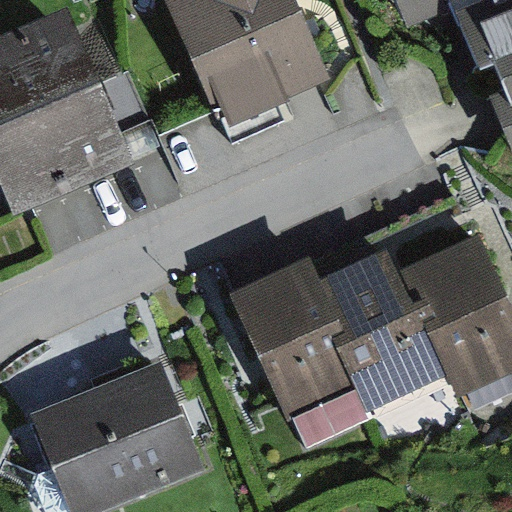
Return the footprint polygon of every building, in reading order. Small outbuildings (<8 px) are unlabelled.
[(166,0),(164,1),(225,131),(335,80),(297,0),(166,0)] [(511,0),(423,0),(428,10),(455,0),(482,0),(511,82),(511,0)] [(57,15),(0,41),(0,145),(29,206),(125,161),(57,15)] [(421,272),(462,362),(468,385),(511,363),(511,297),(485,241),(421,272)] [(335,277),(380,371),(393,396),(462,362),(421,272),(407,242),(335,277)] [(380,371),(335,277),(322,250),(244,288),(302,409),(380,371)] [(161,362),(31,418),(72,511),(95,511),(205,464),(161,362)]
